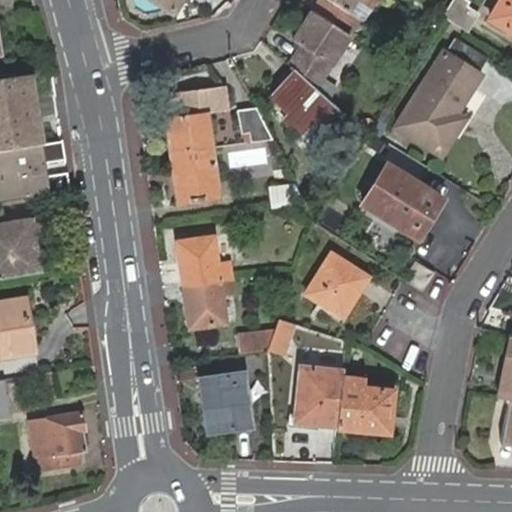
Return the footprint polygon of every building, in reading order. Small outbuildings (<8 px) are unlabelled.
[(180,0),(153,0),(172,13),(180,0)] [(372,0),(318,0),(320,2),(312,15),(347,38),(356,24),(343,14),(351,0),(352,0),(367,9),(372,0)] [(469,2),(465,0),(453,0),(446,13),(442,18),(467,33),(470,28),(479,16),(466,7),(469,2)] [(511,0),(501,0),(490,17),(511,30),(511,0)] [(313,90),(347,38),(312,15),(291,45),(303,53),(291,69),(295,73),(313,90)] [(479,77),(443,54),(396,128),(439,154),(462,119),(454,114),(479,77)] [(32,71),(0,76),(0,150),(44,143),(32,71)] [(339,114),(313,90),(295,73),(271,101),(288,119),(285,123),(306,143),(324,124),(328,126),(339,114)] [(260,106),(241,110),(247,139),(266,136),(260,106)] [(171,156),(214,150),(209,114),(166,120),(171,156)] [(50,193),(41,143),(0,150),(0,195),(1,201),(50,193)] [(221,198),(214,150),(171,156),(177,203),(188,201),(190,204),(209,201),(209,199),(221,198)] [(439,202),(387,169),(363,206),(416,239),(439,202)] [(272,206),(302,203),(300,181),(270,184),(272,206)] [(0,279),(41,272),(37,248),(31,249),(30,241),(35,240),(32,216),(0,221),(0,279)] [(184,286),(232,279),(230,263),(217,264),(213,238),(178,243),(184,286)] [(365,273),(331,253),(307,292),(321,301),(317,307),(344,323),(357,303),(351,298),(365,273)] [(405,280),(424,291),(434,274),(416,263),(405,280)] [(234,296),(232,279),(184,286),(189,328),(225,324),(223,297),(234,296)] [(25,301),(0,304),(0,311),(8,310),(9,317),(27,313),(25,301)] [(0,311),(0,356),(33,352),(27,313),(9,317),(8,310),(0,311)] [(268,352),(275,330),(239,336),(241,355),(268,352)] [(497,398),(507,400),(511,400),(511,357),(507,356),(497,398)] [(341,380),(342,374),(299,369),(298,374),(292,423),(336,428),(341,380)] [(251,370),(202,378),(209,432),(257,427),(251,370)] [(5,380),(0,380),(0,419),(10,418),(5,380)] [(341,380),(336,428),(387,434),(391,395),(359,390),(359,383),(341,380)] [(511,438),(511,400),(507,400),(499,436),(511,438)] [(82,413),(28,420),(35,469),(79,464),(78,449),(83,448),(81,431),(85,431),(82,413)]
